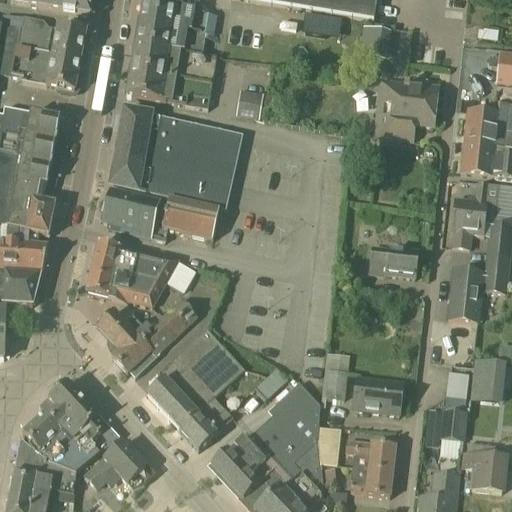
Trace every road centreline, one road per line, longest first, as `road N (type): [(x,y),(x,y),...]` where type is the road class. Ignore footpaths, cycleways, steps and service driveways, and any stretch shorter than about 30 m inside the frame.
road 1 (residential): [(435,0),(432,29),(460,33),(403,511)]
road 2 (residential): [(51,351),(112,0)]
road 3 (residential): [(182,483),(51,351)]
